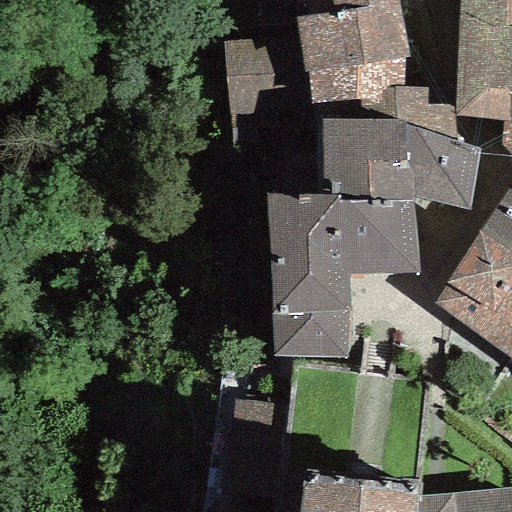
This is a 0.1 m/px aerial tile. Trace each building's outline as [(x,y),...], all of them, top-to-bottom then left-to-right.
[(293,0),(295,17),(399,2),(398,0),(293,0)] [(511,0),(457,0),(457,29),(511,31),(511,0)] [(220,43),(232,155),(321,153),(321,119),(359,119),(360,100),(382,88),(402,88),(403,56),(408,57),(399,2),(295,17),(300,40),(220,43)] [(502,121),(511,121),(511,31),(457,29),(455,106),(454,116),(502,121)] [(382,88),(360,100),(359,119),(321,119),(321,153),(322,196),(338,196),(339,202),(411,202),(411,196),(468,210),(479,149),(456,142),(454,116),(455,106),(426,105),(427,90),(402,88),(382,88)] [(511,121),(502,121),(501,145),(511,159),(511,121)] [(511,182),(479,232),(511,253),(511,182)] [(347,275),(418,273),(411,202),(339,202),(338,196),(322,196),(266,196),(273,357),(348,358),(348,312),(347,275)] [(511,253),(479,232),(435,305),(511,360),(511,253)] [(204,511),(276,511),(293,376),(221,369),(204,511)] [(414,511),(417,494),(418,484),(305,470),(299,511),(414,511)] [(511,511),(511,487),(417,494),(414,511),(511,511)]
